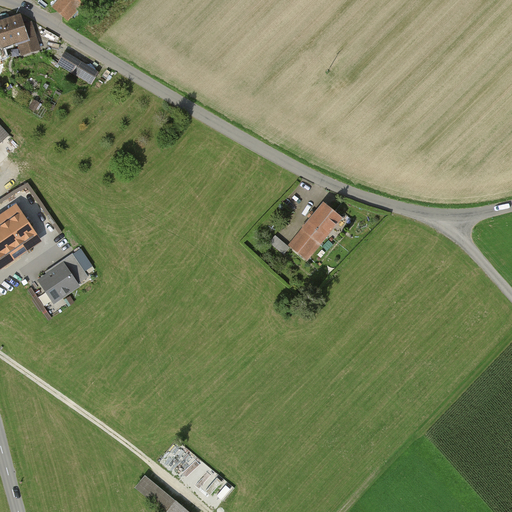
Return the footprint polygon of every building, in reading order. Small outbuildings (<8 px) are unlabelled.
[(84,5),(79,0),(62,0),(55,7),(69,21),(84,5)] [(28,25),(25,16),(0,23),(0,50),(20,44),(25,57),(43,51),(35,23),(28,25)] [(101,70),(69,52),(61,65),(94,83),(101,70)] [(0,145),(9,137),(0,127),(0,145)] [(9,197),(0,202),(0,218),(16,209),(9,197)] [(347,219),(329,204),(294,246),(312,261),(347,219)] [(0,261),(36,236),(19,211),(0,224),(0,261)] [(277,236),(272,243),(286,253),(291,247),(277,236)] [(65,260),(38,278),(54,302),(81,284),(65,260)] [(45,314),(55,308),(38,282),(28,289),(45,314)] [(191,511),(144,474),(134,487),(165,511),(191,511)]
